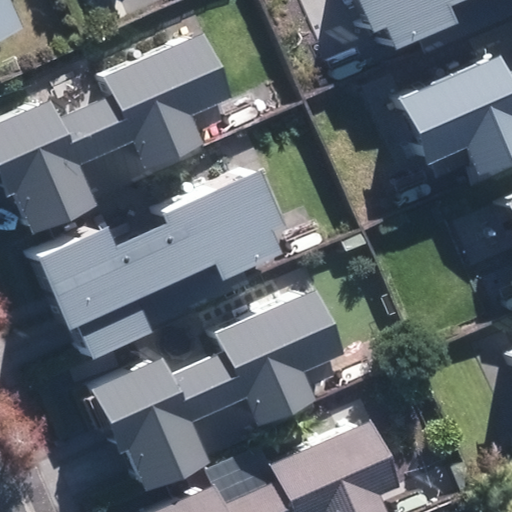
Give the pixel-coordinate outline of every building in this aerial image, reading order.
[(511,0),(330,0),(355,56),(428,25),(420,8),(437,0),(504,0),(510,11),(511,9),(511,0)] [(177,34),(0,111),(0,218),(7,234),(190,154),(174,116),(207,102),(177,34)] [(511,39),(374,100),(403,165),(441,149),(453,177),(511,150),(511,148),(500,122),(511,117),(511,39)] [(6,260),(37,331),(50,325),(65,358),(127,331),(112,298),(185,266),(192,281),(255,254),(246,232),(257,228),(232,172),(132,216),(136,225),(86,246),(78,228),(6,260)] [(511,189),(481,203),(511,272),(511,271),(511,189)] [(291,290),(190,334),(199,355),(146,378),(137,358),(66,389),(94,454),(104,449),(122,490),(187,461),(169,421),(221,398),(234,426),(292,401),(280,373),(320,356),(291,290)] [(511,344),(485,356),(511,418),(511,344)] [(385,511),(344,417),(125,511),(385,511)]
